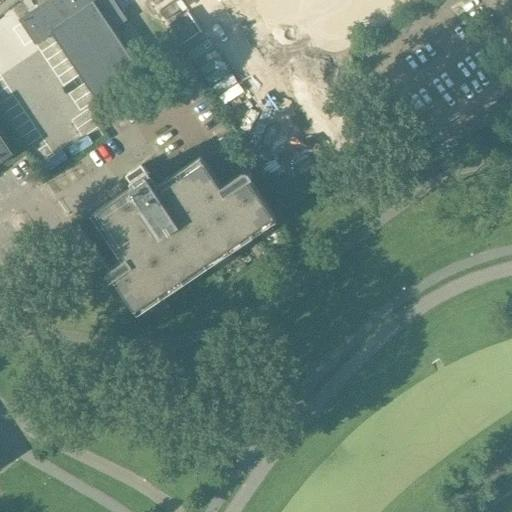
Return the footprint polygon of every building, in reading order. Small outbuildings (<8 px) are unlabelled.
[(112,0),(56,0),(57,1),(41,12),(42,12),(33,18),(30,13),(18,21),(35,46),(44,40),(52,35),(98,104),(142,75),(113,30),(127,21),(112,0)] [(503,98),(486,109),(494,121),(511,110),(503,98)] [(439,158),(494,121),(486,109),(485,109),(430,145),(439,158)] [(0,162),(12,155),(0,136),(0,162)] [(149,177),(133,188),(97,212),(127,258),(108,272),(107,272),(107,274),(107,275),(112,282),(115,280),(135,308),(274,215),(251,179),(254,177),(250,172),(249,171),(247,171),(246,171),(245,171),(222,186),(204,161),(159,192),(149,177)]
